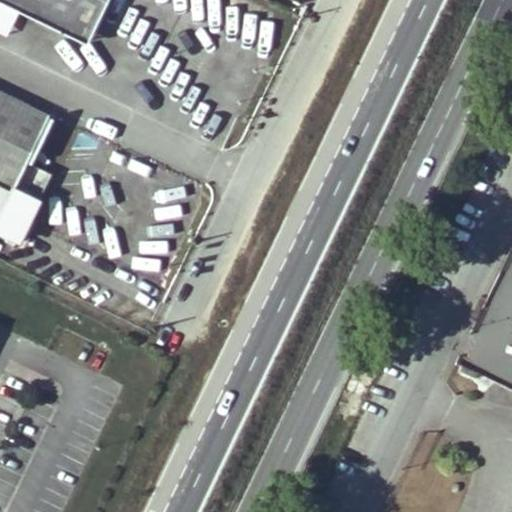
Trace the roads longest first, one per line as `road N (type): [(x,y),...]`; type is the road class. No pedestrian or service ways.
road 1 (primary): [(420,0),(170,511)]
road 2 (primary): [(256,511),(500,0)]
road 3 (unclassified): [(351,511),(511,180)]
road 4 (unclassified): [(331,0),(174,326)]
road 5 (unknown): [(429,351),(471,446),(486,511)]
road 6 (unknown): [(124,122),(69,230)]
